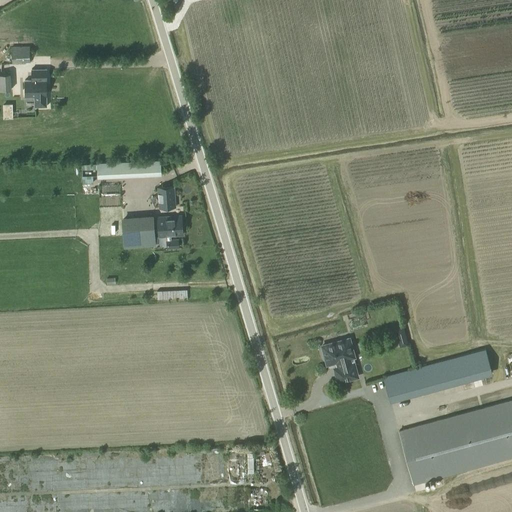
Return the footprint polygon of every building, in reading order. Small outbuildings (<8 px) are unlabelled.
[(28,47),(11,48),(12,64),(29,64),(28,47)] [(32,81),(24,82),(25,98),(34,97),(34,107),(46,107),(45,70),(32,71),(32,81)] [(160,161),(97,164),(98,179),(161,175),(160,161)] [(115,192),(115,183),(94,183),(94,191),(115,192)] [(174,186),(157,188),(158,209),(175,208),(174,186)] [(181,215),(157,217),(158,238),(166,237),(166,249),(178,248),(178,240),(171,240),(170,237),(182,236),(181,215)] [(152,217),(122,219),(124,246),(154,244),(152,217)] [(187,290),(156,291),(157,300),(187,298),(187,290)] [(349,339),(322,346),(323,350),(322,352),(322,354),(323,357),(324,359),(326,361),(326,363),(334,361),(336,363),(338,368),(334,369),(338,382),(357,377),(353,363),(350,364),(349,358),(354,357),(349,339)] [(435,363),(384,377),(390,400),(442,386),(435,363)] [(511,399),(398,431),(413,484),(444,476),(511,456),(511,399)]
